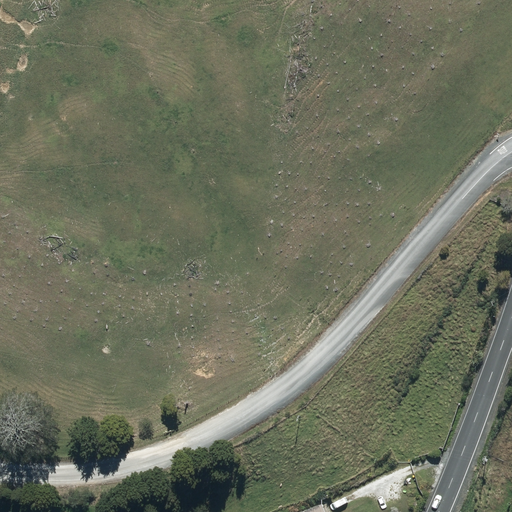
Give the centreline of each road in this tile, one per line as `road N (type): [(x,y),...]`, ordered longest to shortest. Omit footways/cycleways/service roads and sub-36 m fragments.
road 1 (unclassified): [(0,474),(111,469),(224,425),(329,347),(481,177),(511,153)]
road 2 (tertiary): [(438,511),(511,319)]
